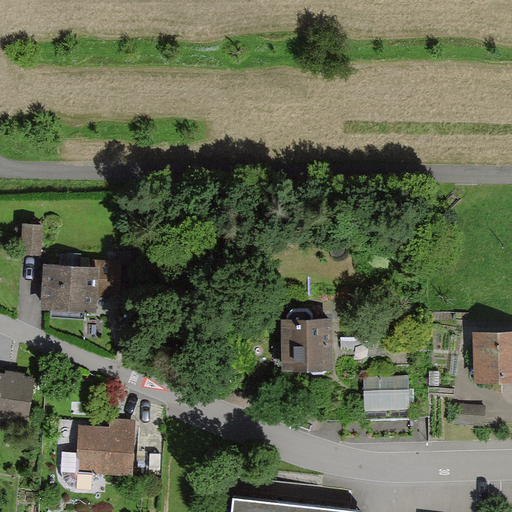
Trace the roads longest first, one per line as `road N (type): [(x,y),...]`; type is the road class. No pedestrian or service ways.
road 1 (residential): [(0,315),(312,453),(381,465),(511,464)]
road 2 (residential): [(0,160),(11,167),(511,169)]
